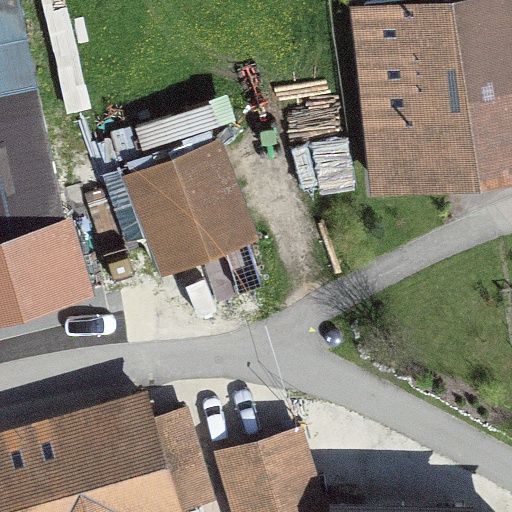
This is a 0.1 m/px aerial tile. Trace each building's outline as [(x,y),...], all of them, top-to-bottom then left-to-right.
[(511,0),(367,0),(365,0),(360,11),(378,183),(511,167),(511,0)] [(217,145),(133,178),(165,262),(250,230),(217,145)] [(0,311),(85,287),(65,218),(0,237),(0,311)] [(0,435),(0,511),(178,511),(175,500),(206,492),(180,405),(150,414),(143,394),(0,435)] [(320,511),(295,426),(222,448),(241,511),(320,511)] [(465,511),(466,492),(341,489),(340,511),(465,511)]
